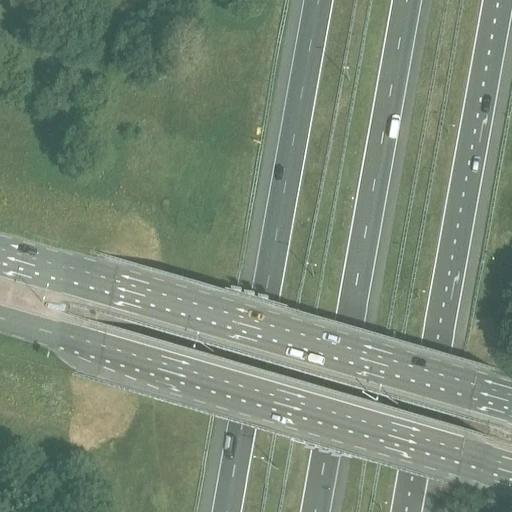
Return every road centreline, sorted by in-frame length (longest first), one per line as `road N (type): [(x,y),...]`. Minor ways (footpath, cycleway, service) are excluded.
road 1 (primary): [(0,318),(511,466)]
road 2 (primary): [(511,397),(0,249)]
road 3 (motorway): [(319,0),(226,511)]
road 4 (motorway): [(316,511),(408,0)]
road 5 (motorway): [(399,511),(489,0)]
